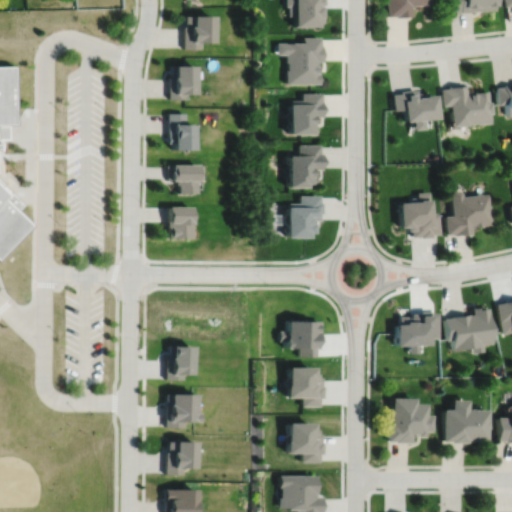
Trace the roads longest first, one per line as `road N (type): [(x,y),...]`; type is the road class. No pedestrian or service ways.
road 1 (residential): [(150,0),(132,96),(128,511)]
road 2 (residential): [(357,0),(356,167)]
road 3 (residential): [(336,291),(352,299),(370,295),(381,277),(375,257),(360,248),(342,251),(331,266),(336,291)]
road 4 (residential): [(355,478),(511,478)]
road 5 (residential): [(357,54),(511,42)]
road 6 (residential): [(356,371),(355,511)]
road 7 (residential): [(255,274),(130,273)]
